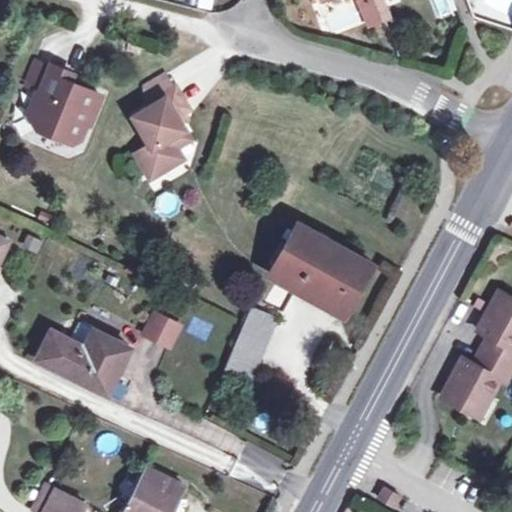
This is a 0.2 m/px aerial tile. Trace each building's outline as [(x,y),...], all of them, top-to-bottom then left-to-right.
[(48,66),(33,60),(24,84),(39,89),(48,67),(48,66)] [(35,92),(25,114),(34,126),(38,122),(61,132),(59,136),(69,141),(76,137),(83,121),(86,122),(99,94),(68,80),(71,73),(49,64),(48,66),(48,67),(39,89),(37,93),(35,92)] [(144,88),(152,101),(171,90),(164,77),(144,88)] [(171,90),(152,101),(146,104),(148,109),(134,117),(151,147),(138,154),(149,173),(180,157),(174,146),(188,138),(180,124),(176,117),(181,114),(187,111),(175,88),(171,90)] [(181,114),(176,117),(180,124),(185,121),(181,114)] [(38,122),(34,126),(59,136),(61,132),(38,122)] [(295,224),(268,272),(346,312),(371,263),(295,224)] [(480,347),(511,364),(511,296),(498,289),(478,327),(488,333),(480,347)] [(258,334),(266,315),(248,306),(238,327),(220,370),(244,380),(263,337),(258,334)] [(153,308),(142,335),(173,348),(185,321),(153,308)] [(113,377),(129,346),(91,328),(82,345),(49,329),(35,358),(103,392),(111,376),(113,377)] [(511,365),(511,364),(480,347),(472,361),(462,356),(440,395),(478,415),(499,376),(504,379),(511,365)] [(146,469),(124,511),(169,511),(182,487),(146,469)] [(33,511),(35,511),(40,511),(53,489),(46,485),(33,511)] [(406,498),(385,486),(378,498),(399,510),(406,498)] [(79,511),(84,504),(53,489),(40,511),(79,511)]
